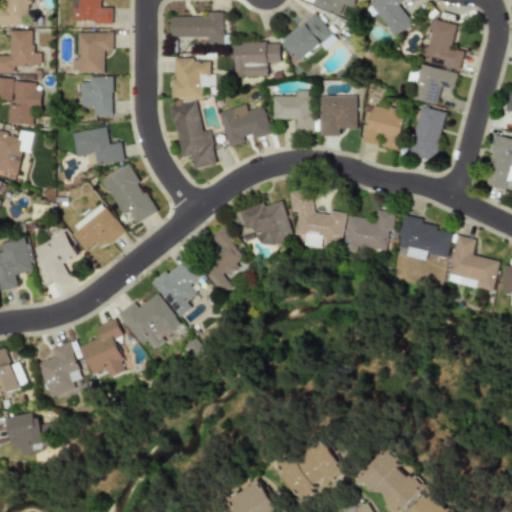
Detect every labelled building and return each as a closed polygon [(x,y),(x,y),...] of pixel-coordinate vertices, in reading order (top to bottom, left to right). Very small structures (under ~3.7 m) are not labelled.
[(0,25),(27,26),(28,1),(37,2),(37,0),(2,0),(2,6),(0,6),(0,25)] [(71,24),(112,24),(112,5),(101,5),(101,0),(79,0),(79,3),(71,3),(71,24)] [(312,0),(311,5),(337,15),(341,6),(349,9),(352,0),(312,0)] [(415,22),(400,4),(405,0),(371,0),(367,3),(394,38),(415,22)] [(337,39),(316,11),(280,39),(297,62),(318,46),(322,50),(337,39)] [(171,12),(171,36),(202,35),(202,43),(223,43),(223,12),(171,12)] [(460,70),(464,49),(455,46),(460,25),(429,18),(419,61),(460,70)] [(15,63),(41,63),(40,52),(31,52),(31,30),(7,30),(7,51),(0,51),(0,73),(15,73),(15,63)] [(113,31),(80,32),(80,43),(72,43),(72,73),(102,72),(102,52),(113,52),(113,31)] [(233,41),(233,76),(269,76),(269,65),(280,65),(279,41),(233,41)] [(171,57),(171,98),(202,98),(202,88),(214,88),(214,67),(206,67),(206,58),(171,57)] [(457,73),(421,64),(412,98),(437,105),(441,90),(452,92),(457,73)] [(93,116),(113,116),(113,76),(82,77),(82,86),(74,86),(74,106),(93,106),(93,116)] [(30,124),(31,106),(40,106),(41,91),(33,90),(33,79),(0,78),(0,97),(8,98),(7,123),(30,124)] [(295,133),(313,133),(312,93),(272,94),(273,122),(295,122),(295,133)] [(356,95),(319,95),(319,135),(341,135),(341,127),(356,127),(356,95)] [(210,128),(202,130),(196,101),(170,106),(181,161),(194,158),(196,168),(217,164),(210,128)] [(272,135),(265,108),(253,111),(251,103),(218,111),(227,146),(272,135)] [(361,142),(397,150),(406,111),(370,103),(361,142)] [(409,155),(436,161),(447,112),(420,106),(409,155)] [(76,158),(87,156),(89,167),(125,161),(122,142),(110,144),(107,126),(72,132),(76,158)] [(0,171),(18,175),(22,150),(27,151),(29,135),(0,130),(0,171)] [(511,138),(493,134),(484,172),(492,174),(489,186),(507,190),(511,170),(511,138)] [(102,178),(123,219),(133,214),(137,222),(157,212),(131,163),(102,178)] [(292,189),(291,212),(297,212),(296,236),(305,236),(305,247),(332,248),(333,243),(344,243),(345,211),(312,210),(313,190),(292,189)] [(256,228),(261,249),(294,241),(283,198),(239,209),(245,231),(256,228)] [(73,235),(85,251),(95,243),(100,251),(126,232),(103,202),(75,224),(80,230),(73,235)] [(388,254),(395,212),(373,209),(371,219),(350,215),(344,247),(388,254)] [(406,257),(435,262),(436,255),(447,257),(452,234),(442,232),(444,223),(403,215),(398,245),(408,246),(406,257)] [(205,235),(217,261),(204,267),(218,295),(232,288),(227,277),(245,268),(225,226),(205,235)] [(51,283),(68,275),(62,265),(78,257),(65,230),(32,246),(51,283)] [(446,282),(493,292),(499,262),(476,257),(479,239),(456,235),(446,282)] [(33,273),(26,237),(0,241),(0,290),(16,288),(14,277),(33,273)] [(179,317),(191,308),(186,301),(196,293),(190,285),(200,277),(185,258),(152,284),(179,317)] [(511,264),(502,264),(500,295),(510,295),(509,307),(511,307),(511,264)] [(138,308),(133,302),(118,314),(141,345),(146,341),(152,348),(181,326),(157,294),(138,308)] [(116,340),(123,338),(117,318),(95,325),(99,339),(81,345),(90,375),(103,371),(105,377),(126,371),(116,340)] [(47,396),(84,384),(70,341),(51,347),(55,357),(37,363),(47,396)] [(0,348),(0,395),(19,388),(4,347),(0,348)] [(4,417),(9,447),(43,441),(38,411),(4,417)] [(293,473),(296,472),(294,468),(292,469),(290,467),(302,459),(304,462),(308,460),(310,463),(323,455),(321,452),(324,450),(322,447),(335,439),(359,477),(314,506),(293,473)] [(398,511),(370,482),(398,455),(436,495),(418,511),(398,511)] [(266,479),(287,511),(242,511),(234,499),(266,479)] [(426,511),(443,496),(458,511),(426,511)]
